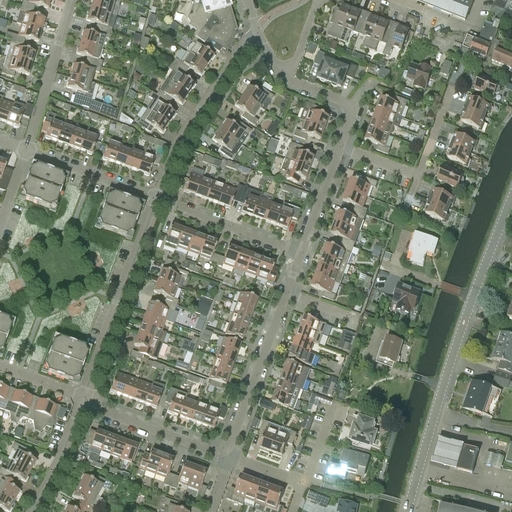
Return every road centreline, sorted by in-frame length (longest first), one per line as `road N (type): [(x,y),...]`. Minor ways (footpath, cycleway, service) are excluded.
road 1 (residential): [(417,469),(511,196)]
road 2 (residential): [(82,399),(156,198)]
road 3 (residential): [(156,198),(177,142),(254,27)]
road 4 (residential): [(227,456),(286,292)]
road 5 (residential): [(70,0),(25,150)]
road 6 (residential): [(227,456),(82,399)]
road 7 (residential): [(300,253),(156,198)]
road 8 (residential): [(156,198),(25,150)]
road 9 (residential): [(31,511),(82,399)]
road 10 (residential): [(339,147),(353,106),(280,76)]
